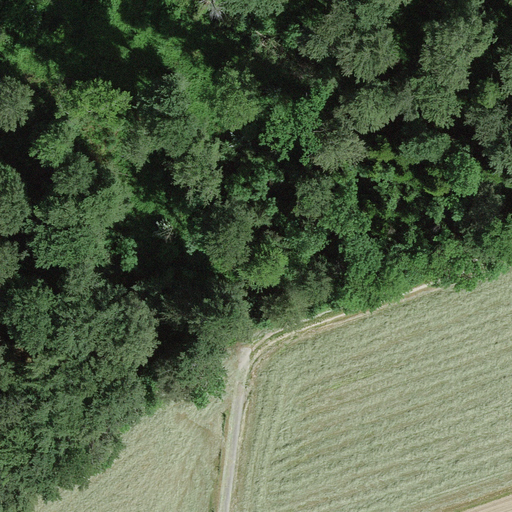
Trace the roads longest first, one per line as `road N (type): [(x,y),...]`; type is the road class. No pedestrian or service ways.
road 1 (track): [(511,250),(273,336),(243,366)]
road 2 (track): [(224,511),(243,366)]
